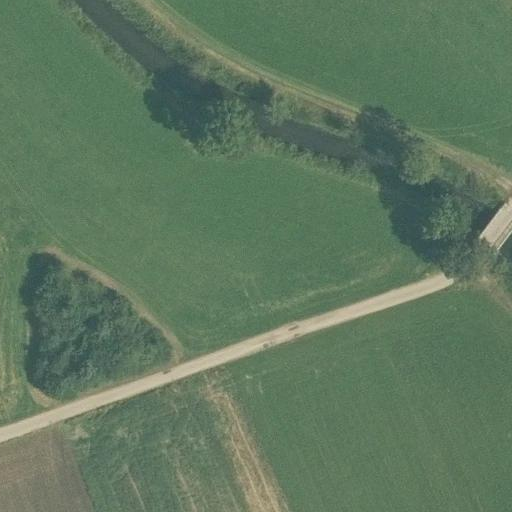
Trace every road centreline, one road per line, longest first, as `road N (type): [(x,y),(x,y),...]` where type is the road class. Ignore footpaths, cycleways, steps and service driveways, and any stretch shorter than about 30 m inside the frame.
road 1 (track): [(0,434),(381,302),(472,256)]
road 2 (track): [(140,0),(211,58),(511,183)]
